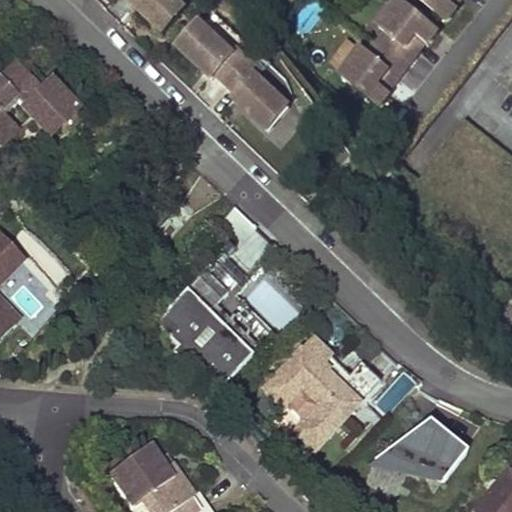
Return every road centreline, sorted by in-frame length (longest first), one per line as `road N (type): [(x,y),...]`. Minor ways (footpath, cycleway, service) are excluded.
road 1 (residential): [(511,398),(441,369),(400,337),(50,0)]
road 2 (residential): [(31,405),(133,404),(197,419),(288,511)]
road 3 (residential): [(502,0),(414,104)]
